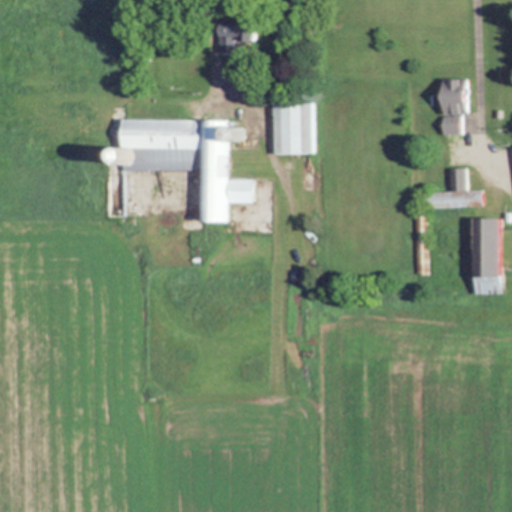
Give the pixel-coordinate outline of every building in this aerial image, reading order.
[(223,51),(224,21),(244,22),(244,16),(260,17),(260,42),(244,41),(245,37),(239,36),(238,52),(223,51)] [(444,134),(444,76),(468,76),(468,113),(462,113),(462,134),(444,134)] [(314,152),(276,152),(275,96),(313,95),(314,152)] [(120,163),(121,163),(122,163),(123,163),(124,163),(125,163),(126,163),(126,162),(127,162),(127,161),(128,161),(129,160),(129,159),(130,159),(130,158),(130,157),(130,156),(131,156),(131,155),(131,154),(130,154),(130,153),(130,152),(130,151),(129,150),(129,149),(128,149),(128,148),(127,148),(126,147),(125,147),(124,147),(124,146),(123,146),(122,146),(121,146),(120,146),(119,146),(119,117),(230,117),(229,178),(253,178),(253,202),(229,202),(229,221),(202,221),(202,171),(124,171),(124,211),(128,210),(128,215),(120,215),(120,163)] [(244,134),(244,135),(244,136),(243,136),(243,137),(243,138),(242,138),(242,139),(241,139),(240,139),(240,140),(239,140),(238,140),(237,140),(236,140),(235,139),(234,139),(234,138),(233,138),(233,137),(232,137),(232,136),(232,135),(231,134),(231,133),(232,133),(232,132),(232,131),(232,130),(233,130),(233,129),(234,129),(234,128),(235,128),(236,128),(236,127),(237,127),(238,127),(239,127),(239,128),(240,128),(241,128),(241,129),(242,129),(242,130),(243,130),(243,131),(244,131),(244,132),(244,133),(244,134)] [(130,152),(130,153),(130,154),(131,154),(131,155),(131,156),(130,156),(130,157),(130,158),(130,159),(129,159),(129,160),(128,161),(127,161),(127,162),(126,162),(126,163),(125,163),(124,163),(123,163),(122,163),(121,163),(120,163),(119,163),(118,163),(118,162),(117,162),(116,161),(115,160),(114,159),(114,158),(114,157),(113,157),(113,156),(113,155),(113,154),(113,153),(114,152),(114,151),(115,150),(115,149),(116,149),(116,148),(117,148),(117,147),(118,147),(119,147),(120,146),(121,146),(122,146),(123,146),(124,146),(124,147),(125,147),(126,147),(127,148),(128,148),(128,149),(129,149),(129,150),(130,151),(130,152)] [(483,205),(427,207),(430,273),(418,274),(415,207),(426,206),(425,191),(451,190),(450,167),(466,167),(467,189),(483,188),(483,205)] [(500,294),(474,294),(474,218),(500,218),(500,294)]
